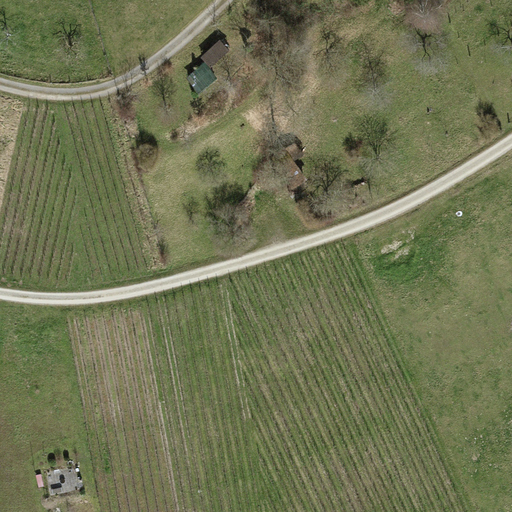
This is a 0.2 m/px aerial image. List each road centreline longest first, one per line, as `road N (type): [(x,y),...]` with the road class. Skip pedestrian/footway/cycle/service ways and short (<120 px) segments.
road 1 (track): [(0,290),(101,297),(273,253),(428,189),(511,136)]
road 2 (track): [(0,79),(108,87),(177,44),(222,0)]
